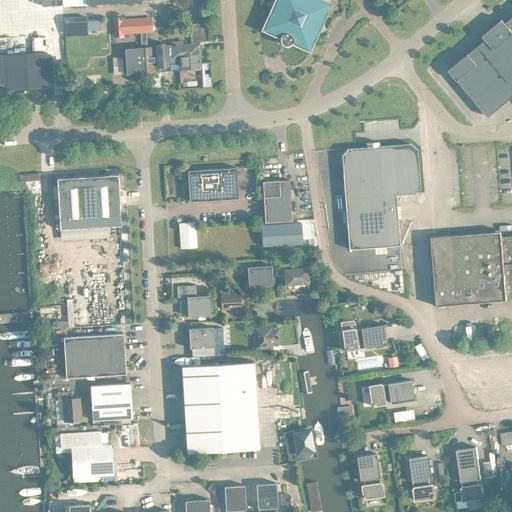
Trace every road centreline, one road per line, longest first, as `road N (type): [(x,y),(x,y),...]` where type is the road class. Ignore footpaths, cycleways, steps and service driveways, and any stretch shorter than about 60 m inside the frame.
road 1 (unclassified): [(469,415),(416,319),(396,298),(336,274),(322,245),(300,107)]
road 2 (unclassified): [(158,472),(140,124)]
road 3 (unclassified): [(0,134),(140,124)]
road 4 (unclassified): [(158,472),(273,468),(289,481)]
